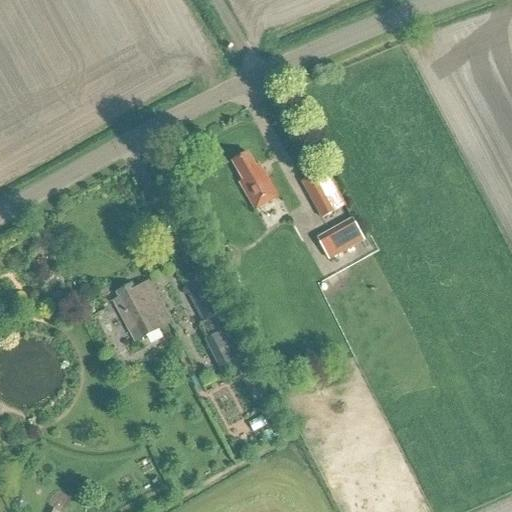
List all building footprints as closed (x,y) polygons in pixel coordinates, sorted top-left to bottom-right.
[(255,211),(278,197),(262,170),(258,172),(247,154),(232,163),(243,181),(239,184),(255,211)] [(333,213),(345,208),(328,175),(318,180),(317,176),(302,183),(321,219),(333,213)] [(318,243),(328,261),(363,242),(353,223),(318,243)] [(221,314),(199,273),(182,282),(203,323),(221,314)] [(137,342),(172,323),(150,282),(136,289),(133,285),(118,293),(121,298),(115,301),(137,342)] [(231,333),(208,344),(224,377),(247,365),(231,333)]
